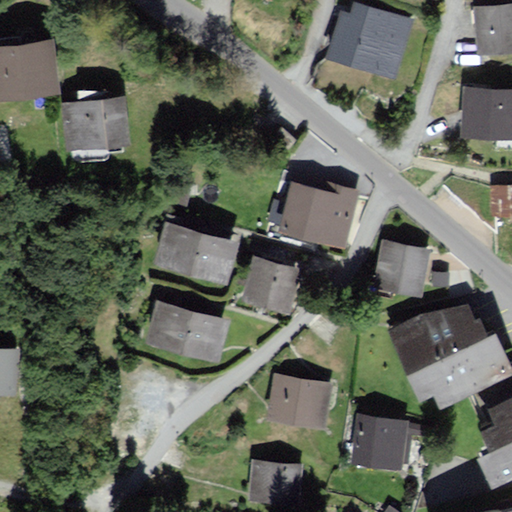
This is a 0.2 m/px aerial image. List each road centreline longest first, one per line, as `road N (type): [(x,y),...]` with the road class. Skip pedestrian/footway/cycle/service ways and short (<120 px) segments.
road 1 (residential): [(394,184),(357,267),(289,342),(194,413),(117,511)]
road 2 (residential): [(331,130),(361,133),(398,154),(434,130),(449,80),(455,0)]
road 3 (unclassified): [(331,130),(161,0)]
road 4 (unclassified): [(511,286),(394,184)]
